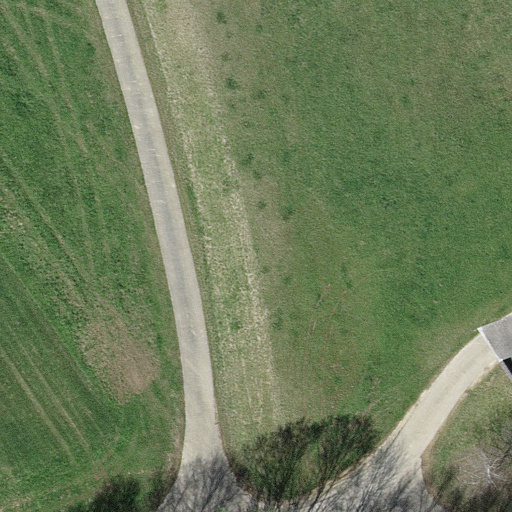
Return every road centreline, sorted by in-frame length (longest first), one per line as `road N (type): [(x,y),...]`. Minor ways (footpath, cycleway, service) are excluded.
road 1 (track): [(111,0),(179,273),(212,511)]
road 2 (track): [(511,343),(460,380),(381,480),(327,511)]
